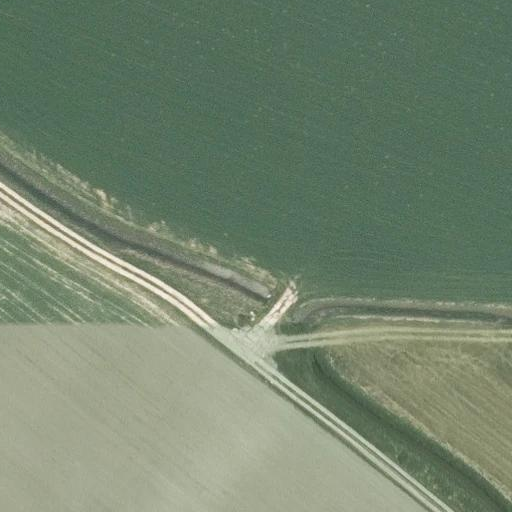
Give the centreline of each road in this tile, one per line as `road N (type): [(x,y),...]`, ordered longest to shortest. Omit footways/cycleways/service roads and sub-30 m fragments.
road 1 (track): [(0,188),(171,295),(442,511)]
road 2 (track): [(241,353),(325,338),(511,335)]
